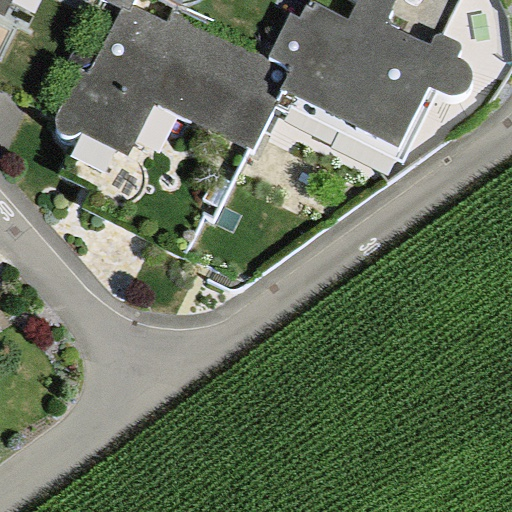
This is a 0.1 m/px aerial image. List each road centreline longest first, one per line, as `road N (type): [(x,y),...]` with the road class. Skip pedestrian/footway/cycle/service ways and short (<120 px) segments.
road 1 (residential): [(139,384),(511,133)]
road 2 (residential): [(139,384),(0,217)]
road 3 (residential): [(0,489),(139,384)]
